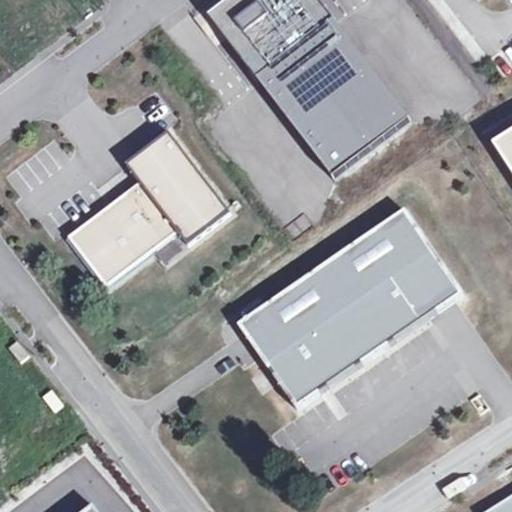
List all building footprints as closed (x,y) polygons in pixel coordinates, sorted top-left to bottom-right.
[(411,125),(317,0),(235,0),(210,19),(334,183),(411,125)] [(458,119),(483,105),(475,91),(450,105),(458,119)] [(511,126),(489,141),(511,177),(511,126)] [(230,215),(169,135),(139,158),(197,241),(230,215)] [(126,167),(140,186),(68,240),(106,290),(178,235),(187,248),(197,241),(139,158),(126,167)] [(462,296),(405,214),(253,319),(310,401),(462,296)] [(253,319),(240,328),(297,410),(310,401),(253,319)] [(17,343),(8,350),(20,364),(28,358),(17,343)] [(511,511),(511,497),(489,511),(511,511)]
